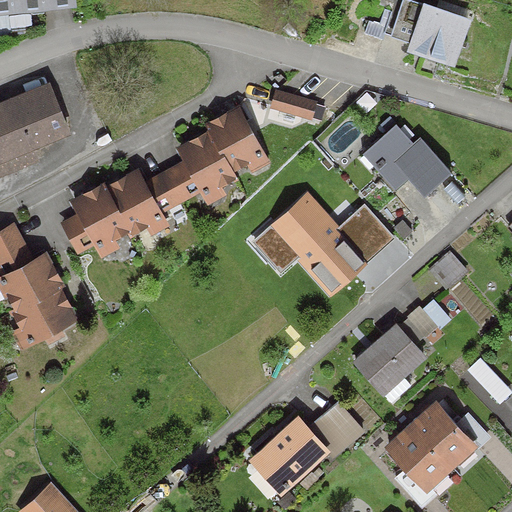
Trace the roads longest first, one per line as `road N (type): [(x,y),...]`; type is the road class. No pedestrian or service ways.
road 1 (residential): [(0,64),(94,32),(188,28),(511,120)]
road 2 (residential): [(511,176),(139,511)]
